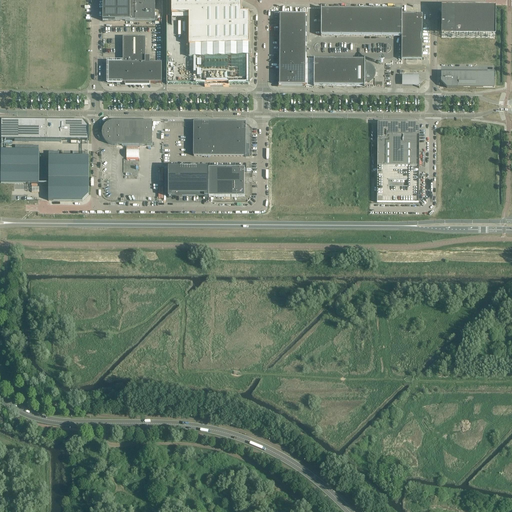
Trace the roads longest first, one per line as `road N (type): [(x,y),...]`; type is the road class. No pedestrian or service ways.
road 1 (secondary): [(16,222),(407,225)]
road 2 (tertiary): [(350,511),(296,465),(230,434),(52,420),(0,396)]
road 3 (unclassified): [(95,209),(260,208),(262,114)]
road 4 (unclassified): [(262,114),(433,115)]
road 5 (unclassified): [(433,96),(263,96)]
road 6 (unclassified): [(263,96),(95,94)]
road 7 (unclassified): [(95,113),(262,114)]
road 8 (unclassified): [(374,211),(429,208),(433,115)]
road 9 (unclassified): [(433,1),(311,0)]
